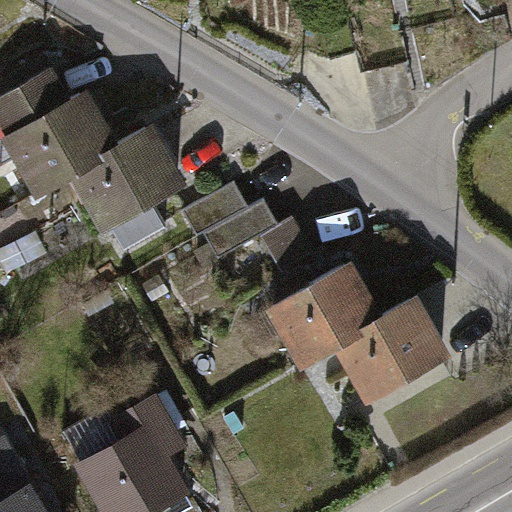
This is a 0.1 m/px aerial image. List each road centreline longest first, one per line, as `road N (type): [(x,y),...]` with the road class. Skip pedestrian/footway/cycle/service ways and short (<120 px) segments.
road 1 (residential): [(78,0),(388,175)]
road 2 (residential): [(388,175),(511,279)]
road 3 (residential): [(511,75),(388,175)]
